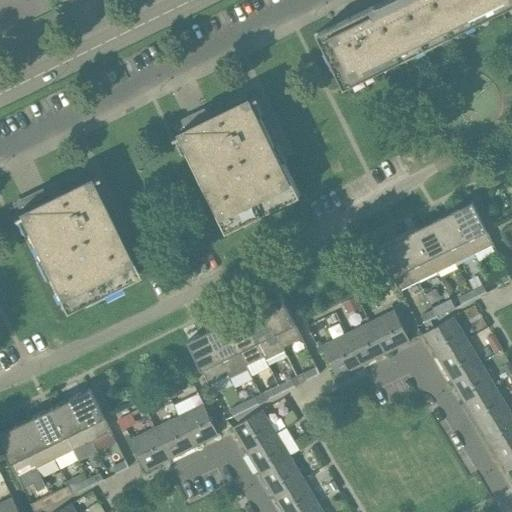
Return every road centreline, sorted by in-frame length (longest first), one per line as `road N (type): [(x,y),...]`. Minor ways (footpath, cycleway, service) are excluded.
road 1 (residential): [(0,380),(444,163)]
road 2 (residential): [(0,155),(316,0)]
road 3 (residential): [(508,511),(416,356),(371,378)]
road 4 (tertiary): [(188,0),(0,91)]
road 5 (residential): [(265,511),(228,448),(180,474)]
